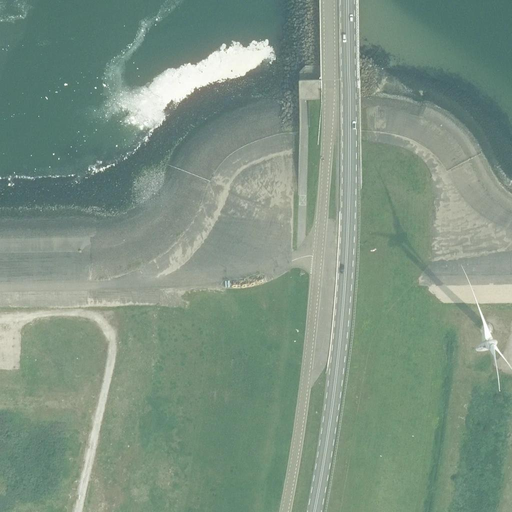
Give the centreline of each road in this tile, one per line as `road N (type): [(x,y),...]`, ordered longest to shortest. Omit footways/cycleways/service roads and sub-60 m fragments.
road 1 (unclassified): [(281,511),(302,409),(329,0)]
road 2 (primary): [(313,511),(342,330),(346,0)]
road 3 (track): [(74,511),(115,314),(0,314)]
